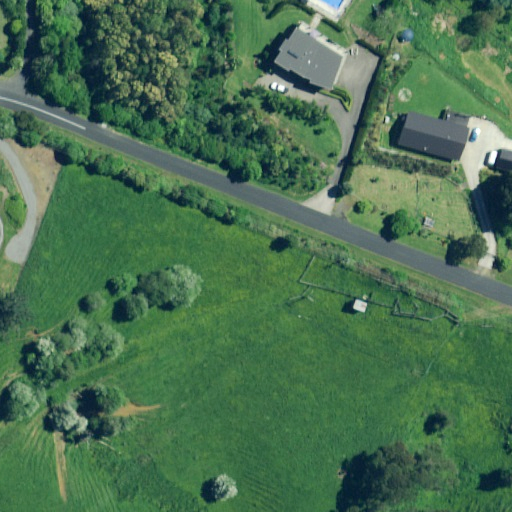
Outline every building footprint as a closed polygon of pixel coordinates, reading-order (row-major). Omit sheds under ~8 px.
[(445,12),(442,17),(434,11),(417,37),(457,64),(468,46),(461,42),(467,33),(455,25),(458,20),(445,12)] [(287,68),(307,81),(306,83),(326,92),(340,56),(292,28),(285,40),(282,38),(274,51),(276,52),(271,62),(285,71),(287,68)] [(459,129),(390,113),(382,143),(449,164),(459,129)] [(511,164),(511,155),(486,150),(484,174),(509,180),(511,164)] [(17,272),(8,267),(0,284),(0,296),(5,298),(17,272)] [(366,303),(353,298),(349,309),(361,314),(366,303)]
